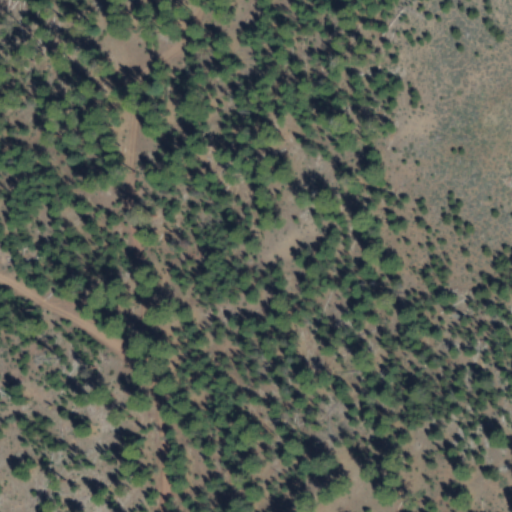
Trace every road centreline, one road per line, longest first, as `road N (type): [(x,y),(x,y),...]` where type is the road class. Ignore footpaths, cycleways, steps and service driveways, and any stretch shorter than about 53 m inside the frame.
road 1 (track): [(120,0),(115,18),(142,335),(162,384),(169,456),(163,511)]
road 2 (track): [(142,335),(66,319),(0,277)]
